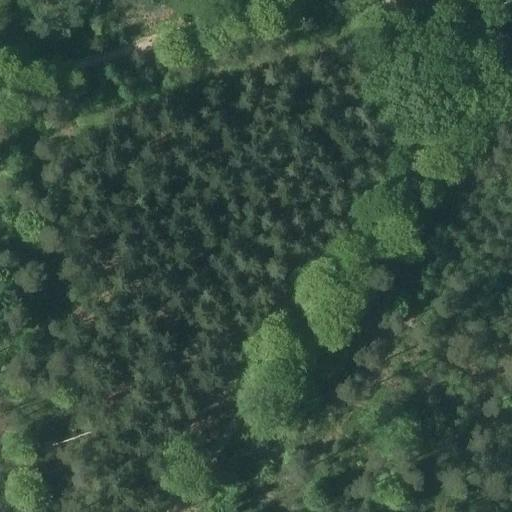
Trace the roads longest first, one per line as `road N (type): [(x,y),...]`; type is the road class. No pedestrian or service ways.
road 1 (track): [(511,58),(170,511)]
road 2 (track): [(296,0),(0,93)]
road 3 (track): [(435,161),(387,0)]
